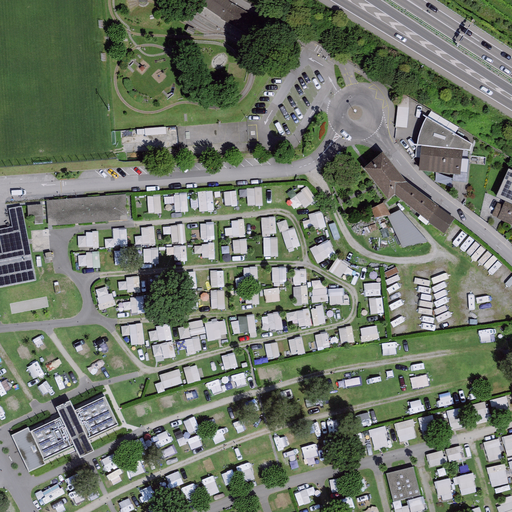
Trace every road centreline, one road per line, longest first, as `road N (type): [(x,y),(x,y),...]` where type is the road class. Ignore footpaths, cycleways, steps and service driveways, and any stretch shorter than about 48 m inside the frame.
road 1 (trunk): [(341,0),(511,101)]
road 2 (residential): [(370,132),(511,262)]
road 3 (trunk): [(369,0),(511,95)]
